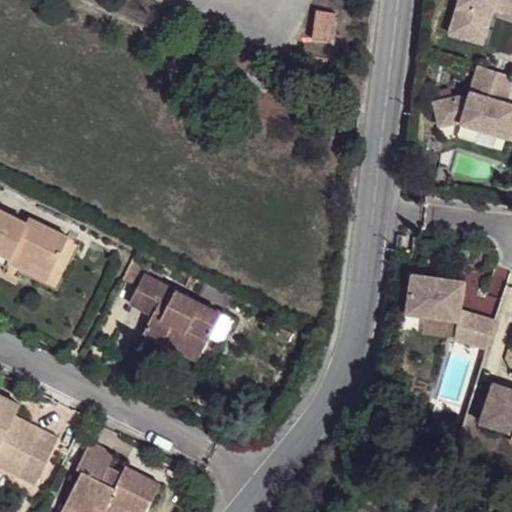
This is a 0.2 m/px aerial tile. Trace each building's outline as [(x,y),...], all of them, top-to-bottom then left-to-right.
[(511,0),(456,0),(447,32),(471,39),(480,11),(490,14),(492,8),(511,14),(511,0)] [(317,9),(313,39),(333,42),(336,12),(317,9)] [(480,11),(471,39),(481,42),(490,14),(480,11)] [(511,84),(511,74),(479,64),(469,98),(460,95),(435,100),(440,125),(459,121),(511,136),(511,102),(507,101),(511,84)] [(0,211),(0,264),(6,268),(14,248),(31,257),(29,261),(51,272),(68,238),(28,219),(25,224),(0,211)] [(14,248),(6,268),(44,286),(51,272),(29,261),(31,257),(14,248)] [(131,259),(121,278),(131,284),(141,264),(131,259)] [(467,281),(410,270),(402,310),(459,321),(461,310),(467,281)] [(144,274),(128,306),(152,317),(142,336),(161,346),(167,335),(201,352),(221,312),(144,274)] [(470,343),(478,316),(461,310),(459,321),(456,339),(470,343)] [(488,349),(496,321),(478,316),(470,343),(488,349)] [(161,346),(196,363),(201,352),(167,335),(161,346)] [(511,393),(494,388),(481,424),(511,434),(509,442),(511,442),(511,393)] [(0,394),(0,441),(8,426),(14,415),(19,404),(0,394)] [(8,426),(38,441),(43,430),(14,415),(8,426)] [(38,441),(8,426),(0,441),(0,455),(25,468),(19,478),(35,486),(58,439),(43,430),(38,441)] [(90,442),(76,469),(81,472),(63,507),(72,511),(87,511),(90,506),(100,511),(120,511),(122,510),(125,511),(146,511),(160,484),(125,467),(122,475),(116,488),(102,481),(109,468),(114,455),(90,442)] [(25,468),(0,455),(0,469),(19,478),(25,468)] [(102,481),(116,488),(122,475),(109,468),(102,481)]
